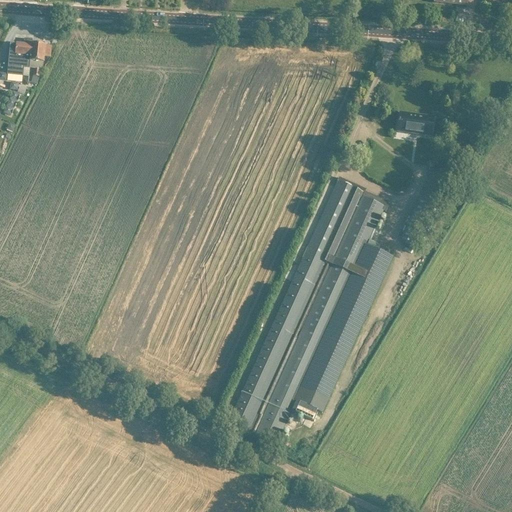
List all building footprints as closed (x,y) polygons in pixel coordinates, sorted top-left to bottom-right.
[(511,0),(490,0),(490,7),(511,8),(511,0)] [(8,68),(8,76),(23,77),(24,69),(29,70),(30,68),(30,62),(44,63),(44,57),(45,46),(36,45),(32,45),(32,42),(32,41),(24,40),(24,45),(16,44),(10,44),(10,50),(8,68)] [(40,71),(34,70),(33,77),(30,83),(36,85),(39,77),(40,71)] [(431,137),(432,129),(433,119),(400,114),(397,132),(431,137)] [(431,176),(402,240),(416,247),(445,182),(431,176)] [(393,258),(367,247),(385,209),(380,207),(383,201),(365,193),(364,194),(338,182),(295,279),(233,414),(229,423),(278,445),(282,436),(293,412),(318,423),(393,258)]
